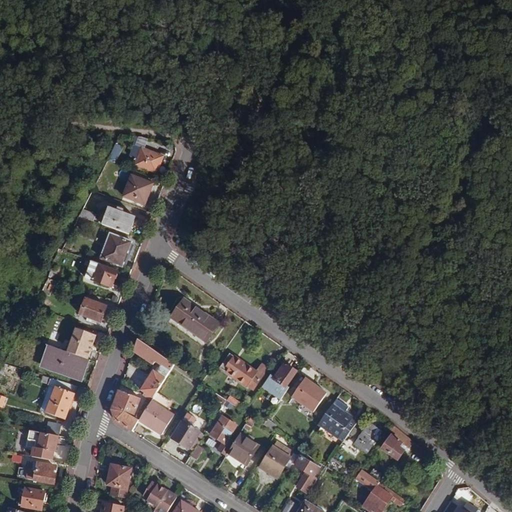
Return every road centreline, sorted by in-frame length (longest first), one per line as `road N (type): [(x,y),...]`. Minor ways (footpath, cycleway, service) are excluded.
road 1 (residential): [(459,464),(156,246)]
road 2 (track): [(218,111),(237,105),(284,126),(511,274)]
road 3 (residential): [(92,418),(156,246)]
road 4 (residential): [(92,418),(239,511)]
